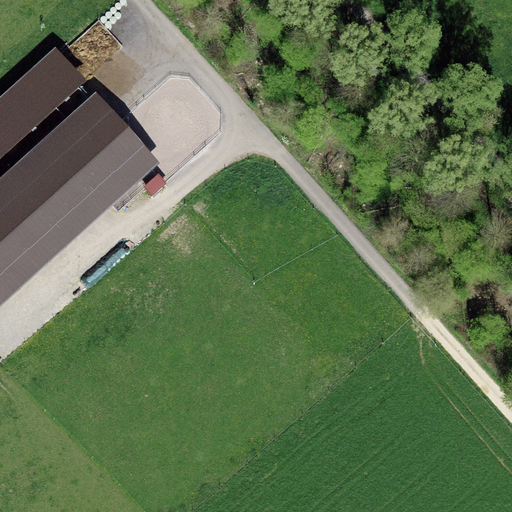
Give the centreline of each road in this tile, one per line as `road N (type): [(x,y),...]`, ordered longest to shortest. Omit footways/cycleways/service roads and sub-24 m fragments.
road 1 (track): [(511,415),(138,0)]
road 2 (track): [(343,0),(511,187)]
